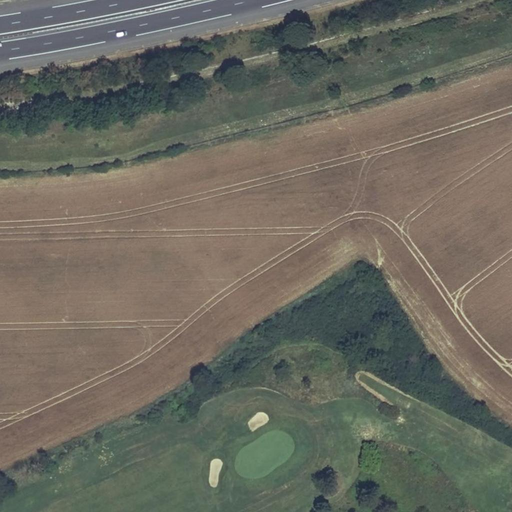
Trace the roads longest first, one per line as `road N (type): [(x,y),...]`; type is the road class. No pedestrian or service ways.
road 1 (motorway): [(0,48),(239,0)]
road 2 (motorway): [(120,0),(0,23)]
